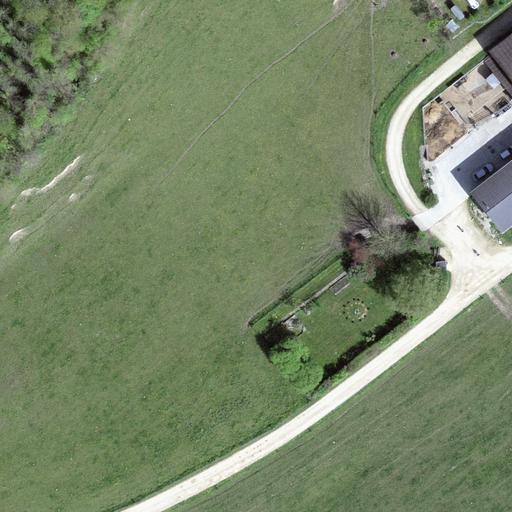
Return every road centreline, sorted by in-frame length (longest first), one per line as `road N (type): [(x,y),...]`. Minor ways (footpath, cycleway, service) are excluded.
road 1 (track): [(511,262),(333,399),(145,511)]
road 2 (track): [(480,284),(412,205),(396,167),(397,130),(433,78),(511,15)]
